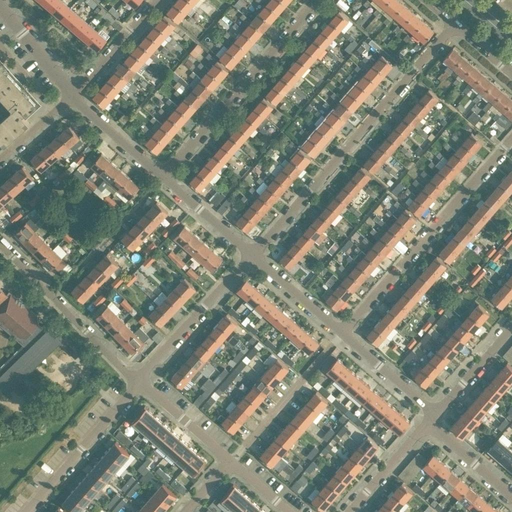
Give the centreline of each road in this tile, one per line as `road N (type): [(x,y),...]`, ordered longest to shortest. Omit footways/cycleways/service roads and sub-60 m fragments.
road 1 (residential): [(252,254),(455,23)]
road 2 (residential): [(511,136),(341,332)]
road 3 (residential): [(318,0),(161,177)]
road 4 (residential): [(0,243),(139,380)]
road 5 (residential): [(25,511),(139,380)]
road 6 (residential): [(229,461),(341,332)]
road 7 (residential): [(139,380),(252,254)]
road 8 (residential): [(347,511),(434,415)]
road 9 (residential): [(72,95),(157,0)]
road 10 (residential): [(434,415),(341,332)]
road 11 (residential): [(229,461),(139,380)]
road 12 (residential): [(161,177),(72,95)]
